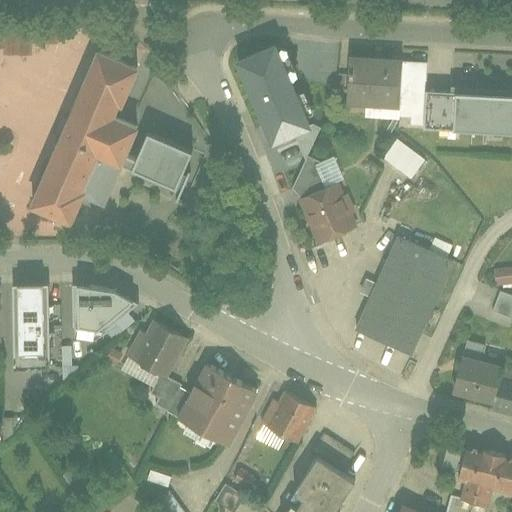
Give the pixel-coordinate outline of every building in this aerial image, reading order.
[(48,22),(0,22),(0,46),(7,47),(7,41),(48,41),(48,22)] [(259,32),(227,46),(250,100),(295,80),(284,56),(272,61),(259,32)] [(137,62),(95,45),(33,200),(70,215),(81,187),(105,196),(120,158),(176,180),(191,143),(150,126),(140,150),(129,145),(139,121),(112,111),(117,99),(121,100),(137,62)] [(432,64),(354,60),(351,114),(429,118),(431,90),(432,64)] [(511,94),(431,90),(429,118),(429,127),(511,131),(511,94)] [(284,107),(257,119),(271,152),(298,140),(284,107)] [(426,159),(403,141),(383,158),(413,178),(426,159)] [(300,202),(298,203),(316,243),(353,227),(336,186),(344,183),(333,159),(320,165),(306,160),(289,193),(300,202)] [(394,238),(354,328),(409,353),(449,263),(394,238)] [(50,282),(15,283),(18,367),(52,366),(50,282)] [(115,286),(68,283),(66,344),(86,347),(90,333),(104,336),(140,302),(115,286)] [(511,293),(499,290),(494,311),(511,315),(511,293)] [(191,337),(156,319),(150,331),(143,328),(128,356),(163,374),(154,391),(162,395),(160,399),(172,406),(183,384),(184,382),(171,375),(191,337)] [(464,352),(483,356),(485,343),(467,339),(464,352)] [(511,364),(462,352),(452,389),(493,399),(491,405),(511,410),(511,364)] [(261,385),(210,359),(194,390),(183,384),(172,406),(234,438),(261,385)] [(316,409),(285,393),(268,427),(299,443),(316,409)] [(511,463),(511,451),(462,438),(451,474),(462,477),(457,494),(480,501),(486,482),(505,487),(511,463)] [(333,511),(353,485),(316,459),(293,491),(303,499),(293,511),(333,511)] [(185,511),(167,485),(150,497),(160,511),(185,511)] [(223,485),(215,501),(234,511),(243,495),(223,485)] [(421,511),(394,498),(387,511),(421,511)]
